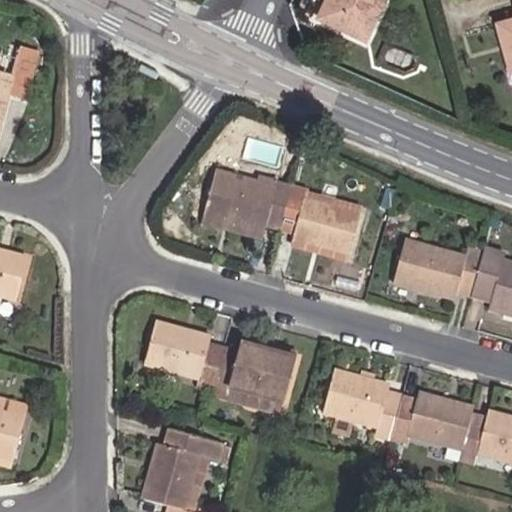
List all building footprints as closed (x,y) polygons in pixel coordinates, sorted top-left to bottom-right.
[(365,39),(384,0),(326,0),(318,17),(365,39)] [(511,72),(511,20),(499,23),(511,72)] [(19,52),(6,48),(4,57),(17,60),(19,52)] [(0,118),(7,93),(24,97),(35,56),(19,52),(17,60),(11,81),(0,77),(0,118)] [(4,57),(0,55),(0,77),(11,81),(17,60),(4,57)] [(266,226),(279,229),(290,189),(276,185),(275,189),(214,173),(203,216),(264,232),(266,226)] [(304,200),(306,193),(290,189),(279,229),(294,233),(292,240),(347,255),(358,215),(304,200)] [(201,224),(261,240),(264,232),(203,216),(201,224)] [(454,298),(456,293),(470,296),(482,253),(467,249),(464,260),(404,243),(394,282),(454,298)] [(511,266),(501,264),(503,255),(483,249),(482,253),(470,296),(490,302),(489,308),(511,314),(511,266)] [(0,253),(0,295),(14,299),(25,260),(0,253)] [(198,379),(196,387),(211,391),(222,350),(207,346),(209,340),(154,325),(144,364),(198,379)] [(295,353),(241,338),(238,348),(292,363),(295,353)] [(238,348),(236,354),(222,350),(211,391),(209,396),(224,400),(225,394),(227,387),(282,402),(292,363),(238,348)] [(376,427),(374,435),(388,439),(399,398),(386,394),(387,387),(333,373),(321,412),(335,416),(330,433),(347,439),(352,421),(376,427)] [(227,387),(225,394),(224,400),(278,414),(282,402),(227,387)] [(404,443),(407,435),(461,449),(470,416),(471,410),(417,396),(415,402),(399,398),(388,439),(404,443)] [(0,415),(23,422),(27,407),(0,399),(0,415)] [(470,416),(461,449),(459,458),(472,462),(475,454),(511,463),(511,420),(486,414),(485,420),(470,416)] [(0,457),(12,460),(23,422),(0,415),(0,457)] [(165,448),(158,446),(142,501),(171,509),(182,511),(199,457),(217,462),(222,446),(169,431),(165,448)] [(0,464),(10,468),(12,460),(0,457),(0,464)]
